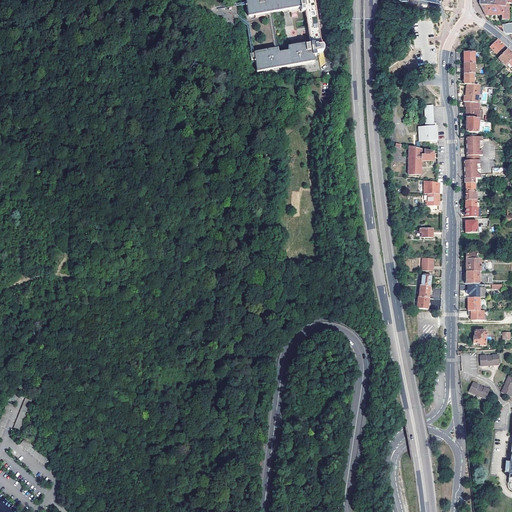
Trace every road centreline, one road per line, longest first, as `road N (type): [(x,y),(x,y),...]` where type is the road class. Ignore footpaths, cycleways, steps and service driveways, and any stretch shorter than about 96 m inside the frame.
road 1 (motorway): [(354,0),(367,197),(423,511)]
road 2 (motorway): [(432,511),(379,192),(368,0)]
road 3 (tertiary): [(343,511),(363,360),(344,332),(320,326),(299,334),(285,352),(265,511)]
road 4 (tertiary): [(447,45),(450,358)]
